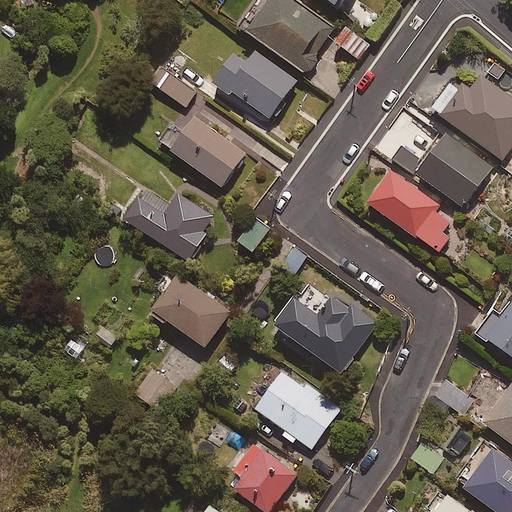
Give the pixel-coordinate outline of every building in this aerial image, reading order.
[(340,33),(293,0),(272,0),(249,33),(309,75),(340,33)] [(328,0),(343,10),(350,0),(328,0)] [(371,46),(348,29),(338,43),(361,60),(371,46)] [(299,83),(258,53),(249,65),(237,56),(217,84),(232,96),(235,93),(271,120),(299,83)] [(198,93),(161,67),(150,82),(187,108),(198,93)] [(511,151),(511,98),(483,78),(471,93),(456,82),(435,111),(505,162),(511,151)] [(185,136),(173,126),(161,142),(223,188),(247,156),(198,119),(185,136)] [(495,168),(445,132),(416,173),(465,209),(495,168)] [(443,205),(394,172),(371,205),(440,253),(450,239),(444,235),(451,225),(436,214),(443,205)] [(172,207),(146,191),(127,222),(191,262),(218,220),(180,196),(172,207)] [(272,230),(257,219),(240,243),(254,254),(272,230)] [(309,258),(296,249),(282,271),(295,280),(309,258)] [(167,328),(171,323),(208,350),(233,314),(181,277),(152,318),(167,328)] [(351,310),(333,298),(320,316),(298,301),(278,329),(345,375),(380,325),(353,307),(351,310)] [(491,345),(493,343),(511,356),(511,306),(504,319),(496,314),(480,337),(491,345)] [(118,338),(104,329),(95,343),(110,352),(118,338)] [(178,388),(154,371),(137,396),(162,413),(178,388)] [(343,410),(307,385),(305,388),(283,373),(256,410),(314,451),(343,410)] [(511,390),(487,425),(511,443),(511,390)] [(511,511),(511,460),(488,443),(458,483),(497,511),(511,511)] [(272,511),(299,476),(257,445),(237,473),(245,479),(236,491),(265,511),(272,511)] [(472,511),(447,493),(433,511),(472,511)]
